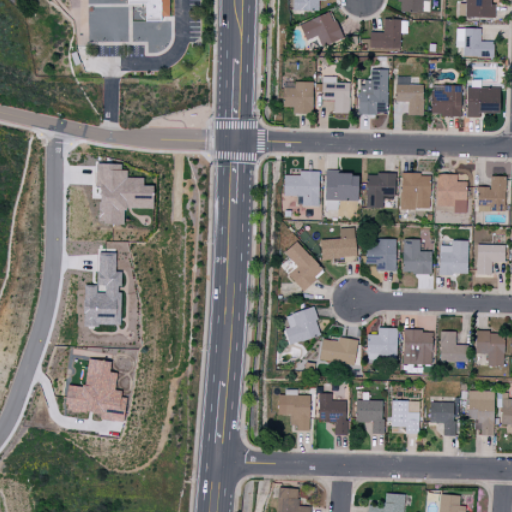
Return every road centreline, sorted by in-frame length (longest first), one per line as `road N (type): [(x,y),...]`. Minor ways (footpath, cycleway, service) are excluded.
road 1 (residential): [(51,127),(49,285),(36,342),(0,423)]
road 2 (residential): [(217,462),(511,471)]
road 3 (residential): [(236,140),(511,147)]
road 4 (primary): [(234,200),(223,383)]
road 5 (residential): [(355,301),(511,304)]
